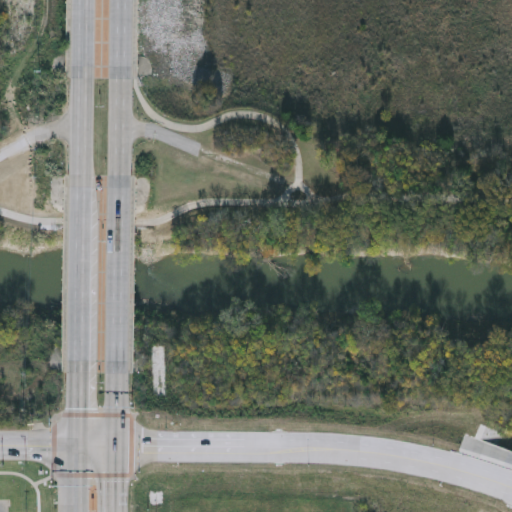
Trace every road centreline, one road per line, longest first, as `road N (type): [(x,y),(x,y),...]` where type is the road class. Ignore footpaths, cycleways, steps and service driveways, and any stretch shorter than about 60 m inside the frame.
road 1 (primary): [(119,381),(127,289),(120,175)]
road 2 (primary): [(81,174),(91,293),(84,371)]
